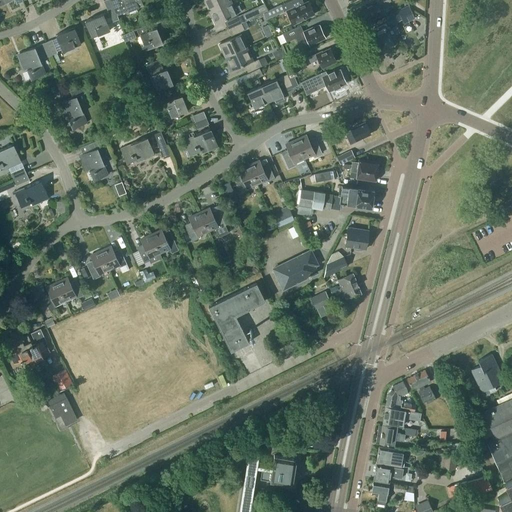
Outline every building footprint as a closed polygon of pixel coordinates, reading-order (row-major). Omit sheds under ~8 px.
[(111,0),(103,0),(108,11),(110,17),(112,22),(119,19),(117,15),(114,8),(111,0)] [(117,15),(119,19),(120,19),(116,9),(122,6),(119,0),(111,0),(114,8),(117,15)] [(123,0),(128,10),(143,4),(141,0),(123,0)] [(204,0),(209,10),(231,0),(230,0),(204,0)] [(209,10),(215,23),(237,13),(242,11),(239,4),(234,7),(231,0),(209,10)] [(375,0),(376,1),(362,7),(367,20),(382,13),(379,7),(391,1),(390,0),(375,0)] [(281,6),(284,11),(286,10),(293,25),(301,22),(300,19),(315,12),(310,1),(301,5),(300,3),(294,6),(291,1),(281,6)] [(408,5),(385,17),(389,25),(402,19),(404,23),(415,18),(408,5)] [(271,8),(263,12),(266,19),(274,15),(271,8)] [(103,13),(85,20),(92,37),(110,30),(108,23),(105,18),(110,17),(108,11),(103,13)] [(225,22),(228,29),(241,22),(238,15),(225,22)] [(228,29),(231,35),(244,30),(241,22),(228,29)] [(378,41),(381,49),(395,43),(391,35),(392,35),(389,27),(388,28),(385,22),(374,27),(376,33),(373,35),(377,42),(378,41)] [(281,44),(287,42),(296,38),(298,41),(306,37),(309,45),(325,37),(319,24),(308,29),(308,28),(303,30),(301,25),(283,34),(277,36),(281,44)] [(56,34),(63,51),(81,43),(74,27),(56,34)] [(140,34),(146,49),(163,42),(156,27),(140,34)] [(121,34),(124,40),(135,35),(133,29),(121,34)] [(414,31),(410,37),(415,40),(419,35),(414,31)] [(219,43),(225,57),(247,47),(241,34),(219,43)] [(46,41),(51,55),(57,52),(52,39),(46,41)] [(46,41),(39,44),(44,55),(45,57),(51,55),(46,41)] [(35,46),(20,52),(24,62),(20,64),(23,70),(27,69),(31,79),(46,73),(39,57),(35,46)] [(225,57),(231,70),(253,60),(247,47),(225,57)] [(318,59),(322,67),(336,60),(330,48),(322,52),(322,50),(308,57),(311,62),(318,59)] [(307,66),(301,54),(290,59),(296,72),(307,66)] [(286,57),(280,60),(282,65),(288,63),(286,57)] [(157,59),(146,64),(149,70),(162,65),(159,58),(157,59)] [(262,66),(258,59),(245,65),(248,72),(262,66)] [(162,65),(149,70),(150,75),(156,90),(173,83),(167,68),(164,69),(162,65)] [(263,74),(259,67),(245,74),(249,80),(263,74)] [(326,70),(301,82),(307,94),(318,89),(315,85),(324,81),(326,85),(328,91),(346,82),(345,81),(346,79),(345,76),(343,76),(340,70),(340,69),(334,71),(334,69),(333,70),(328,73),(328,72),(327,72),(328,74),(327,75),(326,70)] [(286,74),(281,76),(283,80),(286,87),(287,89),(298,85),(295,77),(290,79),(288,74),(287,73),(286,74)] [(276,78),(262,85),(269,101),(274,99),(275,102),(284,98),(283,95),(278,82),(283,80),(281,76),(276,78)] [(76,96),(86,92),(83,85),(70,90),(72,96),(61,101),(65,111),(62,113),(64,119),(68,118),(72,128),(87,122),(76,96)] [(269,101),(262,85),(247,91),(254,107),(269,101)] [(165,101),(171,116),(188,110),(182,95),(165,101)] [(203,110),(192,115),(195,121),(206,117),(203,110)] [(195,121),(193,122),(196,129),(209,123),(206,117),(195,121)] [(351,129),(345,132),(347,137),(353,134),(356,140),(370,133),(365,122),(351,128),(351,129)] [(206,147),(217,143),(210,128),(184,139),(190,154),(200,150),(201,153),(208,151),(206,147)] [(154,133),(159,146),(166,144),(161,131),(154,133)] [(306,135),(296,139),(304,157),(314,153),(315,155),(322,152),(316,140),(310,143),(306,135)] [(143,155),(153,151),(147,136),(120,147),(126,162),(136,158),(138,162),(144,159),(143,155)] [(89,170),(93,180),(108,174),(97,147),(107,143),(104,137),(91,142),(94,148),(82,153),(87,163),(83,165),(86,171),(89,170)] [(304,157),(296,139),(285,144),(289,152),(283,155),(288,168),(295,164),(294,162),(304,157)] [(13,143),(0,149),(0,166),(3,165),(5,169),(11,166),(10,162),(20,158),(13,143)] [(352,148),(336,155),(340,163),(355,156),(352,148)] [(356,177),(375,180),(378,161),(359,159),(358,161),(352,161),(350,171),(357,172),(356,177)] [(249,165),(257,183),(267,178),(268,181),(275,178),(269,165),(263,168),(259,160),(249,165)] [(257,183),(249,165),(238,169),(242,178),(236,180),(241,193),(248,190),(247,187),(257,183)] [(11,172),(13,178),(26,173),(24,166),(11,172)] [(13,178),(16,185),(29,179),(26,173),(13,178)] [(344,177),(343,183),(356,185),(357,179),(344,177)] [(46,195),(47,194),(41,179),(14,191),(21,205),(31,201),(32,205),(47,198),(46,195)] [(13,181),(4,185),(6,189),(15,186),(13,181)] [(289,193),(293,192),(289,181),(285,183),(284,181),(278,184),(283,197),(290,194),(289,193)] [(300,203),(330,207),(340,209),(341,202),(371,207),(374,190),(342,185),(341,195),(302,189),(300,203)] [(237,199),(233,191),(226,194),(230,203),(237,199)] [(273,216),(278,228),(295,220),(288,205),(280,209),(282,212),(273,216)] [(207,230),(215,227),(219,236),(228,232),(220,213),(213,216),(210,207),(199,212),(207,230)] [(207,230),(199,212),(189,217),(192,225),(186,228),(192,240),(199,237),(198,235),(207,230)] [(345,245),(364,248),(365,241),(366,241),(368,230),(348,227),(345,245)] [(151,234),(159,252),(169,247),(170,250),(177,247),(171,234),(165,237),(161,229),(151,234)] [(159,252),(151,234),(141,239),(144,247),(138,250),(144,262),(150,259),(151,262),(161,257),(159,252)] [(111,245),(101,250),(109,268),(119,264),(120,266),(127,263),(121,251),(115,254),(111,245)] [(109,268),(101,250),(90,255),(94,263),(88,266),(93,278),(100,275),(99,273),(109,268)] [(310,250),(274,268),(283,288),(317,271),(314,265),(317,263),(310,250)] [(326,263),(323,276),(348,265),(344,256),(338,253),(329,256),(326,263)] [(84,268),(81,269),(85,279),(89,277),(84,268)] [(191,277),(195,287),(204,283),(199,273),(191,277)] [(338,279),(346,299),(361,293),(353,273),(338,279)] [(154,274),(143,278),(145,283),(156,278),(154,274)] [(67,277),(57,281),(65,300),(75,295),(76,298),(83,295),(77,282),(71,285),(67,277)] [(142,279),(134,282),(137,287),(145,284),(142,279)] [(65,300),(57,281),(46,286),(50,294),(44,297),(50,310),(56,307),(55,304),(65,300)] [(209,306),(222,332),(231,350),(248,341),(235,315),(265,300),(256,282),(209,306)] [(332,294),(339,291),(337,285),(330,288),(332,294)] [(310,297),(315,308),(331,301),(325,290),(310,297)] [(288,308),(284,313),(290,318),(294,314),(288,308)] [(52,317),(44,320),(47,327),(55,324),(52,317)] [(45,347),(44,344),(47,343),(41,328),(31,332),(36,343),(33,345),(27,333),(22,336),(19,329),(11,333),(13,337),(7,339),(10,346),(12,345),(14,351),(9,353),(14,364),(25,359),(26,362),(30,360),(33,367),(39,365),(38,363),(45,360),(43,355),(50,352),(48,346),(45,347)] [(287,343),(284,335),(276,339),(280,346),(287,343)] [(475,378),(481,390),(504,379),(492,353),(478,360),(481,364),(473,368),(477,377),(475,378)] [(73,384),(65,368),(50,376),(57,391),(73,384)] [(425,388),(424,384),(431,381),(425,369),(407,378),(413,390),(420,386),(422,390),(419,391),(425,404),(436,399),(430,386),(425,388)] [(400,396),(408,392),(406,388),(402,380),(393,385),(387,393),(386,404),(401,406),(400,408),(414,411),(415,404),(404,402),(402,402),(402,400),(399,399),(400,396)] [(61,414),(66,424),(77,419),(66,397),(64,392),(48,400),(50,405),(55,417),(61,414)] [(487,443),(503,478),(507,487),(496,492),(505,511),(511,511),(511,397),(484,411),(485,413),(475,417),(484,438),(494,433),(496,439),(487,443)] [(404,417),(419,420),(420,412),(396,408),(385,406),(383,422),(403,425),(404,417)] [(394,445),(395,440),(399,440),(400,433),(397,432),(397,426),(382,424),(379,443),(394,445)] [(406,427),(405,435),(414,436),(416,429),(406,427)] [(248,511),(256,467),(262,467),(260,478),(270,480),(288,483),(292,480),(295,461),(292,457),(274,455),(272,466),(257,463),(260,445),(258,445),(260,432),(222,451),(247,455),(238,511),(246,511),(248,511)] [(460,443),(450,443),(451,452),(461,451),(460,443)] [(401,456),(402,450),(379,446),(376,462),(403,466),(404,460),(404,458),(403,456),(401,456)] [(444,466),(454,467),(456,455),(446,453),(444,466)] [(373,479),(389,482),(390,476),(401,477),(403,468),(391,466),(376,464),(373,479)] [(486,475),(461,482),(463,493),(480,488),(481,492),(492,489),(486,475)] [(377,503),(385,504),(388,484),(373,481),(371,492),(378,493),(377,503)] [(394,490),(405,492),(406,491),(412,492),(413,485),(392,482),(392,485),(394,485),(394,490)] [(461,482),(454,484),(457,494),(463,493),(461,482)] [(415,507),(417,511),(431,511),(433,511),(428,502),(415,507)]
